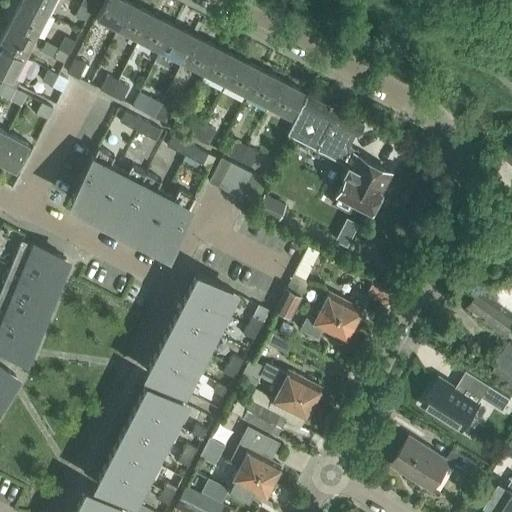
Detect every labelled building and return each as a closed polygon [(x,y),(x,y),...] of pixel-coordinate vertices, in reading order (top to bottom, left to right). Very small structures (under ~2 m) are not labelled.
[(19,0),(9,21),(36,35),(46,14),(19,0)] [(19,0),(46,14),(53,0),(19,0)] [(81,0),(80,3),(91,9),(95,0),(81,0)] [(128,0),(104,0),(96,15),(118,27),(131,1),(128,0)] [(131,1),(118,27),(140,38),(153,12),(131,1)] [(85,20),(91,9),(80,3),(74,14),(85,20)] [(153,12),(140,38),(161,49),(174,23),(153,12)] [(9,21),(0,37),(0,43),(24,57),(36,35),(9,21)] [(174,23),(161,49),(182,60),(196,34),(174,23)] [(196,34),(182,60),(204,71),(217,45),(196,34)] [(58,46),(69,52),(74,41),(64,35),(58,46)] [(0,70),(14,78),(24,57),(0,43),(0,70)] [(217,45),(204,71),(225,82),(238,56),(217,45)] [(53,58),(63,63),(69,52),(58,46),(53,58)] [(65,72),(79,79),(87,63),(73,56),(65,72)] [(238,56),(225,82),(247,93),(260,67),(238,56)] [(260,67),(247,93),(268,104),(281,78),(260,67)] [(41,80),(61,90),(67,79),(57,74),(47,68),(41,80)] [(117,79),(106,74),(98,89),(110,94),(117,79)] [(281,78),(268,104),(290,115),(303,90),(281,78)] [(129,85),(117,79),(110,94),(121,100),(129,85)] [(5,82),(0,91),(0,93),(11,99),(16,88),(15,88),(5,82)] [(152,97),(145,112),(153,116),(161,101),(152,97)] [(302,104),(286,135),(314,149),(314,151),(345,168),(341,175),(343,177),(336,193),(337,194),(332,203),(346,210),(351,201),(369,209),(370,207),(375,207),(379,199),(376,194),(388,173),(348,152),(361,125),(330,109),(306,97),(302,104)] [(109,110),(112,103),(105,100),(101,107),(109,110)] [(35,112),(47,118),(53,106),(41,101),(35,112)] [(161,101),(153,116),(165,123),(173,107),(161,101)] [(116,114),(120,107),(112,103),(109,111),(116,114)] [(123,118),(127,111),(120,107),(116,114),(123,118)] [(130,121),(134,114),(127,110),(123,118),(130,121)] [(193,118),(186,133),(196,138),(204,124),(193,118)] [(156,132),(159,125),(152,122),(148,129),(156,132)] [(204,124),(196,138),(208,145),(216,130),(204,124)] [(163,136),(166,129),(159,125),(156,132),(163,136)] [(170,140),(174,132),(166,129),(163,136),(170,140)] [(8,130),(0,145),(0,160),(16,169),(30,142),(8,130)] [(177,143),(181,136),(174,132),(170,140),(177,143)] [(236,139),(228,155),(239,160),(247,145),(236,139)] [(247,145),(239,160),(250,166),(258,151),(247,145)] [(503,156),(503,157),(511,164),(511,145),(507,151),(503,156)] [(97,146),(70,198),(85,206),(94,211),(117,167),(109,163),(114,154),(97,146)] [(220,157),(208,180),(218,185),(230,162),(220,157)] [(230,162),(218,185),(228,190),(240,167),(230,162)] [(117,167),(94,211),(106,217),(119,223),(146,171),(131,163),(127,171),(117,167)] [(240,167),(228,190),(237,195),(249,172),(240,167)] [(146,171),(119,223),(132,230),(143,236),(166,192),(156,187),(161,179),(146,171)] [(249,172),(237,195),(247,200),(259,177),(249,172)] [(166,192),(143,236),(153,241),(167,248),(194,196),(178,188),(174,196),(166,192)] [(264,192),(257,208),(278,218),(285,202),(264,192)] [(21,239),(11,264),(55,282),(65,257),(22,239),(21,239)] [(308,246),(294,273),(305,278),(319,251),(308,246)] [(11,264),(0,289),(45,307),(55,282),(11,264)] [(226,312),(237,293),(198,273),(188,292),(226,312)] [(287,287),(286,289),(301,297),(302,296),(300,295),(305,287),(290,279),(286,287),(287,287)] [(374,279),(366,293),(385,304),(393,290),(374,279)] [(506,331),(511,322),(511,289),(511,288),(507,287),(503,287),(500,288),(497,291),(495,293),(493,296),(480,287),(468,304),(506,331)] [(0,289),(0,318),(35,332),(45,307),(0,289)] [(286,289),(275,308),(291,317),(301,297),(286,289)] [(320,306),(353,323),(361,307),(328,291),(320,306)] [(216,332),(226,312),(188,292),(177,311),(216,332)] [(316,337),(321,327),(344,339),(353,323),(320,306),(314,320),(307,317),(300,329),(316,337)] [(206,351),(216,332),(177,311),(167,331),(168,331),(206,351)] [(252,315),(247,324),(258,330),(263,321),(252,315)] [(0,318),(0,347),(24,357),(35,332),(0,318)] [(247,324),(243,333),(253,339),(258,330),(247,324)] [(273,330),(267,341),(285,351),(291,340),(273,330)] [(196,371),(206,351),(168,331),(157,350),(196,371)] [(490,372),(511,387),(511,343),(509,341),(494,361),(496,363),(490,372)] [(186,390),(196,371),(157,351),(147,370),(186,390)] [(232,353),(227,362),(238,368),(243,359),(232,353)] [(249,358),(244,367),(260,375),(264,365),(249,358)] [(227,362),(223,371),(234,377),(238,368),(227,362)] [(0,365),(0,397),(1,398),(15,375),(0,365)] [(244,367),(239,376),(255,384),(260,375),(244,367)] [(280,385),(312,401),(320,385),(288,369),(280,385)] [(462,429),(479,401),(439,376),(422,404),(462,429)] [(218,381),(213,390),(224,396),(228,387),(218,381)] [(146,383),(136,403),(172,421),(182,401),(146,383)] [(503,409),(510,397),(490,384),(482,396),(503,409)] [(277,435),(290,410),(300,416),(304,417),(312,401),(280,385),(272,401),(268,409),(240,394),(234,405),(244,410),(241,417),(277,435)] [(172,421),(136,403),(126,422),(162,441),(172,421)] [(162,441),(126,422),(116,441),(152,460),(162,441)] [(196,423),(192,432),(202,437),(207,429),(196,423)] [(240,463),(271,479),(283,455),(245,435),(241,444),(248,448),(240,463)] [(449,461),(470,475),(477,464),(452,448),(446,458),(409,435),(392,463),(432,488),(449,461)] [(208,437),(204,445),(219,453),(224,444),(208,437)] [(152,460),(116,441),(106,461),(142,479),(152,460)] [(186,442),(182,451),(192,457),(197,448),(186,442)] [(204,445),(199,454),(214,462),(219,453),(204,445)] [(182,451),(177,460),(188,465),(192,457),(182,451)] [(142,479),(106,461),(96,481),(131,499),(142,479)] [(271,479),(240,463),(232,479),(233,479),(227,490),(245,499),(251,488),(263,495),(271,479)] [(208,475),(201,489),(221,499),(228,485),(208,475)] [(167,480),(162,489),(173,495),(177,486),(167,480)] [(498,480),(477,511),(511,511),(511,481),(508,487),(498,480)] [(85,488),(75,508),(82,511),(125,511),(127,509),(85,488)] [(176,503),(193,511),(215,511),(219,506),(183,488),(176,503)] [(162,489),(157,498),(168,504),(173,495),(162,489)]
